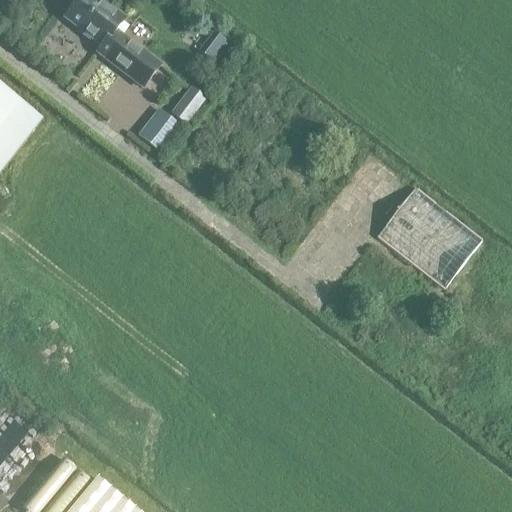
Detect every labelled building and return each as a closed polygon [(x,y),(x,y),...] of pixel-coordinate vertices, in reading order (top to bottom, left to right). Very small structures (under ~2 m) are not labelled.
[(93,0),(79,0),(65,20),(103,49),(104,47),(111,53),(105,60),(148,93),(165,71),(127,42),(126,43),(119,38),(122,34),(128,26),(125,24),(125,20),(114,12),(110,12),(93,0)] [(202,52),(216,62),(230,43),(216,33),(202,52)] [(0,173),(42,121),(0,88),(0,173)] [(174,114),(189,124),(207,98),(192,88),(174,114)] [(141,135),(161,149),(180,123),(160,109),(141,135)] [(445,291),(483,242),(416,190),(378,239),(445,291)] [(0,469),(29,434),(0,409),(0,469)] [(48,457),(56,463),(24,511),(65,511),(90,476),(52,451),(48,457)]
